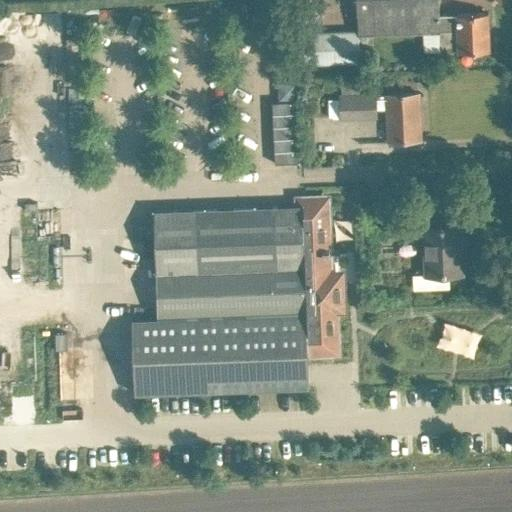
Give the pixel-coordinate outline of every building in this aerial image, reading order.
[(274,28),(272,0),(253,0),(254,29),(274,28)] [(356,0),(357,12),(358,12),(358,29),(295,31),(296,63),(360,61),(359,33),(440,30),(439,14),(438,0),(356,0)] [(439,14),(440,30),(440,51),(458,50),(458,51),(489,50),(488,12),(457,13),(439,14)] [(283,97),(299,97),(299,80),(282,80),(283,97)] [(378,102),(386,102),(388,141),(421,139),(419,92),(377,94),(377,92),(371,92),(371,84),(361,85),(360,80),(342,80),(342,93),(340,93),(340,98),(329,98),(330,118),(340,117),(340,119),(378,117),(378,102)] [(302,99),(274,100),(276,161),(303,161),(302,99)] [(295,193),(296,203),(155,210),(160,317),(133,318),(136,392),(310,384),(309,356),(343,355),(341,311),(348,311),(346,267),(334,267),(331,192),(295,193)] [(445,207),(416,208),(416,227),(425,227),(427,273),(413,274),(414,288),(450,287),(449,273),(461,272),(460,246),(457,246),(457,235),(460,235),(459,224),(446,225),(445,207)] [(450,325),(449,349),(478,351),(480,326),(450,325)] [(68,348),(68,332),(56,332),(56,348),(68,348)]
